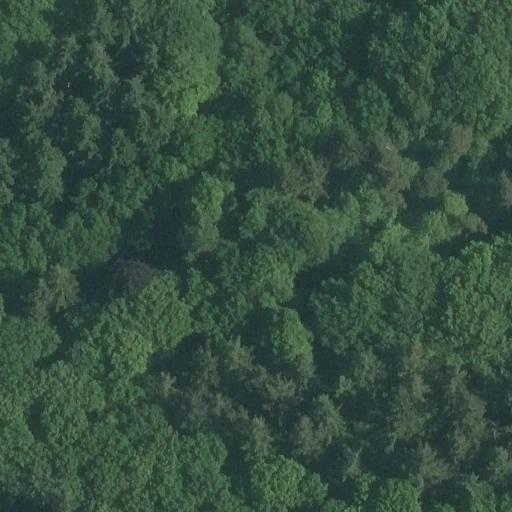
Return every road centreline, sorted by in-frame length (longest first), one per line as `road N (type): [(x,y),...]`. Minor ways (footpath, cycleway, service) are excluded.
road 1 (track): [(201,191),(511,49)]
road 2 (track): [(0,283),(201,191)]
